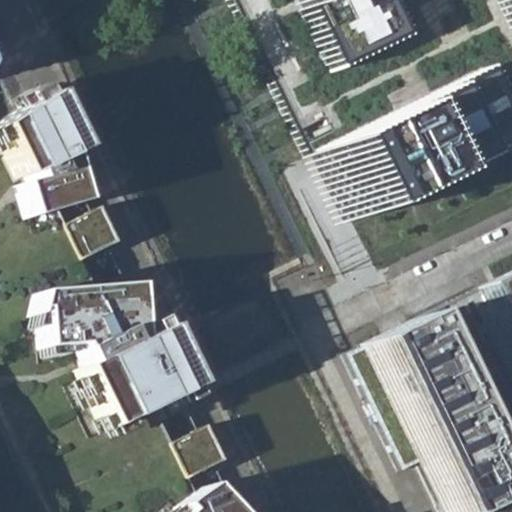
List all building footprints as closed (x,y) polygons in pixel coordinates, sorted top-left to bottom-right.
[(511,136),(511,0),(231,0),(306,153),(339,220),(402,190),(458,163),(510,138),(511,136)] [(57,154),(30,98),(0,118),(0,181),(1,182),(8,179),(12,186),(0,188),(0,189),(9,222),(63,208),(50,158),(57,154)] [(87,208),(48,227),(65,261),(104,242),(87,208)] [(438,511),(467,511),(511,490),(511,268),(338,353),(396,470),(414,461),(438,511)] [(114,289),(17,297),(14,314),(19,314),(22,353),(57,350),(66,369),(58,373),(87,433),(172,392),(142,332),(119,343),(114,289)] [(193,425),(156,443),(173,478),(206,462),(210,460),(193,425)] [(210,511),(189,490),(162,511),(210,511)]
